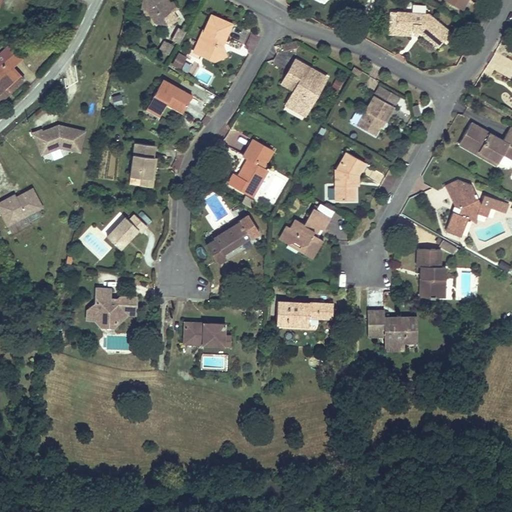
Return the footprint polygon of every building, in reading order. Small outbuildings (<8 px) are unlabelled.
[(141,0),(140,5),(146,7),(152,17),(161,19),(164,17),(168,23),(176,17),(172,10),(177,8),(173,0),(170,0),(167,2),(165,0),(141,0)] [(398,25),(400,10),(392,9),(390,32),(411,35),(412,30),(412,27),(398,25)] [(430,13),(400,10),(398,25),(412,27),(412,30),(417,32),(420,29),(441,44),(452,30),(430,13)] [(209,11),(195,38),(203,43),(200,48),(198,52),(211,60),(213,56),(220,45),(219,43),(214,40),(218,33),(223,35),(229,23),(209,11)] [(186,34),(178,29),(172,39),(180,43),(186,34)] [(214,40),(219,43),(223,35),(218,33),(214,40)] [(193,43),(190,47),(198,52),(200,48),(203,43),(195,38),(193,43)] [(175,45),(164,40),(158,52),(169,57),(175,45)] [(297,41),(283,44),(284,50),(299,47),(297,41)] [(220,45),(213,56),(226,53),(220,45)] [(9,46),(0,53),(12,68),(21,60),(9,46)] [(186,56),(180,52),(173,63),(180,67),(186,56)] [(12,68),(0,53),(0,100),(23,81),(12,68)] [(327,75),(295,57),(287,70),(303,79),(301,83),(298,82),(294,89),(290,98),(308,109),(327,75)] [(357,66),(352,73),(358,76),(362,69),(357,66)] [(303,79),(287,70),(282,81),(294,89),(298,82),(301,83),(303,79)] [(193,94),(165,78),(152,100),(161,105),(166,97),(186,107),(193,94)] [(392,89),(382,84),(378,92),(388,97),(392,89)] [(401,94),(392,89),(388,97),(397,102),(401,94)] [(396,104),(376,92),(357,123),(376,135),(382,123),(385,124),(396,104)] [(114,106),(122,103),(119,93),(111,96),(114,106)] [(161,105),(152,100),(148,108),(161,114),(168,103),(184,113),(186,107),(166,97),(161,105)] [(308,109),(290,98),(286,103),(306,115),(308,109)] [(412,106),(413,114),(420,113),(419,105),(412,106)] [(504,141),(471,122),(461,143),(482,156),(485,151),(493,156),(490,161),(499,166),(507,155),(511,157),(511,127),(504,141)] [(78,151),(83,130),(56,125),(56,128),(50,130),(49,128),(41,131),(40,129),(31,132),(36,146),(45,143),(48,151),(59,147),(78,151)] [(259,185),(269,168),(265,166),(274,150),(254,138),(244,156),(249,158),(250,159),(248,163),(246,162),(239,175),(235,172),(230,182),(254,195),(259,186),(259,185)] [(152,152),(154,140),(135,139),(131,172),(141,173),(150,174),(152,152)] [(48,151),(45,143),(36,146),(40,154),(48,151)] [(361,172),(368,161),(347,149),(337,167),(339,199),(359,198),(358,183),(358,171),(361,172)] [(485,151),(482,156),(490,161),(493,156),(485,151)] [(152,182),(157,153),(152,152),(150,174),(141,173),(141,181),(152,182)] [(364,174),(372,163),(368,161),(361,172),(364,174)] [(460,206),(449,228),(462,235),(469,217),(481,212),(491,217),(498,212),(499,208),(481,202),(474,185),(462,178),(449,183),(460,206)] [(13,196),(10,198),(8,196),(0,200),(0,215),(2,218),(8,214),(12,222),(40,206),(29,187),(13,196)] [(245,194),(240,202),(250,207),(254,200),(245,194)] [(306,245),(303,250),(317,257),(327,238),(320,233),(323,227),(326,229),(333,216),(314,206),(305,222),(295,217),(291,225),(287,223),(280,236),(291,242),(297,239),(306,245)] [(123,216),(105,234),(117,246),(130,234),(136,229),(139,231),(145,225),(137,217),(133,212),(126,219),(123,216)] [(481,212),(469,217),(479,222),(481,212)] [(12,222),(8,214),(2,218),(6,226),(12,222)] [(414,237),(420,228),(402,215),(395,223),(414,237)] [(225,252),(250,233),(241,219),(215,236),(217,239),(207,245),(219,263),(228,257),(225,252)] [(458,245),(444,237),(440,243),(455,251),(458,245)] [(297,239),(291,242),(303,250),(306,245),(297,239)] [(442,265),(442,246),(419,245),(418,265),(421,265),(426,264),(426,274),(421,274),(421,282),(427,282),(426,293),(442,294),(442,276),(448,276),(448,265),(442,265)] [(99,289),(99,302),(92,308),(98,314),(98,321),(103,325),(106,322),(118,323),(127,315),(138,315),(139,296),(124,296),(118,297),(118,305),(112,305),(112,297),(113,289),(99,289)] [(322,303),(279,300),(278,323),(311,325),(312,318),(312,312),(322,312),(322,303)] [(335,319),(335,303),(322,303),(322,312),(312,312),(312,318),(335,319)] [(89,310),(89,321),(98,321),(98,314),(92,308),(89,310)] [(365,308),(365,334),(382,334),(382,342),(401,342),(415,343),(415,316),(394,315),(394,319),(389,319),(389,315),(383,315),(383,308),(365,308)] [(204,319),(185,319),(185,336),(196,336),(196,333),(204,333),(204,340),(225,340),(226,331),(226,319),(212,319),(211,323),(204,323),(204,319)]
